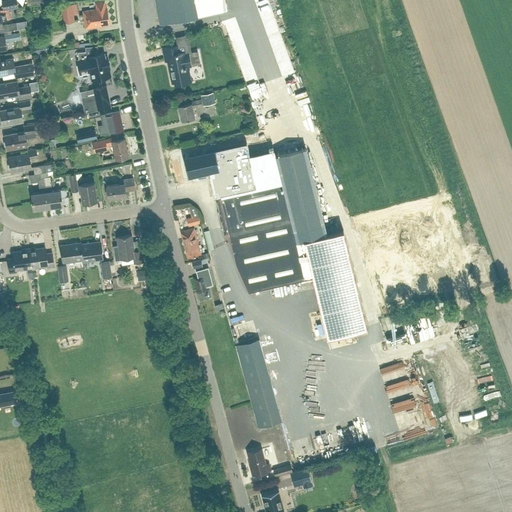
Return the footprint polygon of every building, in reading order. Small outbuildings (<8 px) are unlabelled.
[(15,0),(2,2),(3,8),(9,7),(18,6),(16,0),(15,0)] [(106,7),(105,7),(103,0),(102,0),(95,1),(96,8),(82,10),(85,28),(109,24),(106,7)] [(154,0),(160,24),(227,9),(225,0),(154,0)] [(64,22),(74,20),(71,4),(61,5),(64,22)] [(0,31),(3,31),(11,30),(17,28),(16,21),(2,24),(1,19),(10,17),(9,7),(3,8),(0,8),(0,31)] [(28,15),(19,17),(20,24),(29,23),(28,15)] [(11,33),(11,30),(3,31),(4,35),(0,35),(0,48),(6,47),(5,41),(20,38),(19,32),(11,33)] [(197,58),(205,56),(201,39),(193,41),(197,58)] [(48,42),(37,43),(32,44),(34,53),(49,51),(48,42)] [(185,53),(184,51),(179,51),(178,44),(162,47),(165,61),(167,60),(172,82),(174,81),(174,84),(191,80),(188,66),(190,65),(187,53),(185,53)] [(108,65),(109,65),(107,56),(104,56),(103,52),(89,55),(89,54),(87,54),(86,50),(77,51),(78,56),(80,56),(80,59),(77,59),(78,65),(79,73),(90,71),(92,79),(109,75),(106,65),(108,65)] [(13,57),(0,59),(0,73),(14,71),(15,77),(34,74),(32,62),(14,65),(13,57)] [(17,80),(0,82),(0,96),(18,94),(19,99),(31,96),(29,84),(18,86),(17,80)] [(82,97),(85,111),(111,105),(107,86),(93,89),(94,94),(82,97)] [(213,91),(200,94),(203,105),(215,102),(213,91)] [(178,105),(182,119),(194,116),(192,107),(202,104),(200,98),(191,100),(191,102),(178,105)] [(0,110),(2,124),(23,120),(21,112),(31,111),(29,99),(19,100),(20,106),(0,109),(0,110)] [(123,128),(119,110),(100,114),(103,125),(99,126),(101,133),(123,128)] [(280,117),(265,123),(268,133),(283,127),(280,117)] [(35,131),(45,129),(43,121),(38,122),(23,125),(24,130),(4,134),(5,139),(3,141),(4,145),(6,146),(7,149),(27,145),(26,137),(36,136),(35,131)] [(86,131),(88,139),(97,137),(95,129),(86,131)] [(371,136),(332,145),(350,221),(393,211),(371,136)] [(128,155),(124,137),(112,139),(111,137),(92,140),(95,151),(107,148),(106,145),(112,143),(115,158),(128,155)] [(311,275),(326,336),(366,326),(343,228),(326,233),(305,147),(274,154),(273,151),(244,158),(241,145),(183,158),(187,176),(213,171),(219,198),(216,199),(223,227),(225,226),(226,229),(228,228),(235,261),(248,291),(311,275)] [(9,169),(10,168),(11,171),(31,167),(29,157),(34,156),(37,156),(36,147),(26,149),(27,153),(8,156),(9,162),(8,163),(7,163),(8,168),(9,169)] [(47,171),(52,170),(51,163),(45,164),(33,166),(34,173),(29,174),(44,172),(47,171)] [(62,204),(61,197),(64,196),(67,194),(66,188),(51,190),(49,176),(47,176),(47,171),(44,172),(48,206),(62,204)] [(30,182),(38,180),(40,191),(31,192),(33,208),(48,206),(44,172),(29,174),(30,182)] [(69,174),(71,190),(78,189),(75,173),(69,174)] [(108,197),(126,195),(125,190),(134,189),(133,177),(119,178),(120,182),(106,184),(108,197)] [(97,199),(94,181),(79,183),(82,201),(97,199)] [(190,206),(183,207),(184,215),(191,214),(190,206)] [(188,225),(196,223),(194,215),(186,217),(188,225)] [(396,221),(353,232),(370,309),(414,299),(396,221)] [(200,253),(193,227),(180,231),(187,256),(200,253)] [(208,228),(203,230),(208,248),(213,247),(208,228)] [(120,259),(120,258),(132,256),(133,262),(143,260),(141,249),(134,250),(131,234),(116,236),(118,244),(112,245),(115,260),(120,259)] [(100,240),(81,243),(83,260),(102,257),(100,240)] [(60,244),(63,261),(82,259),(82,260),(83,260),(81,243),(80,243),(80,241),(60,244)] [(31,247),(28,247),(32,276),(36,276),(35,268),(35,267),(46,265),(46,267),(54,266),(52,251),(45,252),(44,246),(31,248),(31,247)] [(27,268),(27,270),(28,277),(32,276),(28,247),(25,248),(26,249),(12,251),(13,257),(7,258),(9,272),(16,271),(16,269),(27,268)] [(191,260),(193,267),(202,265),(200,258),(191,260)] [(101,261),(103,276),(111,275),(108,260),(101,261)] [(57,265),(60,280),(68,279),(65,263),(57,265)] [(197,276),(193,277),(199,299),(211,296),(208,285),(212,284),(207,266),(195,270),(197,276)] [(226,314),(234,311),(228,297),(221,300),(226,314)] [(411,340),(406,341),(405,332),(393,334),(394,346),(403,345),(404,352),(412,351),(411,340)] [(257,337),(235,343),(258,426),(280,420),(257,337)] [(408,401),(429,395),(427,386),(420,388),(419,382),(425,381),(417,353),(405,356),(412,384),(416,383),(418,388),(406,391),(408,401)] [(0,403),(16,401),(14,390),(14,389),(0,391),(0,403)] [(418,403),(421,416),(437,412),(435,399),(418,403)] [(247,451),(250,465),(249,465),(252,474),(270,469),(268,462),(265,463),(261,447),(247,451)] [(290,463),(286,464),(273,468),(275,476),(292,471),(290,463)] [(295,483),(311,479),(307,467),(292,471),(295,483)] [(278,490),(261,495),(265,511),(283,511),(278,490)]
